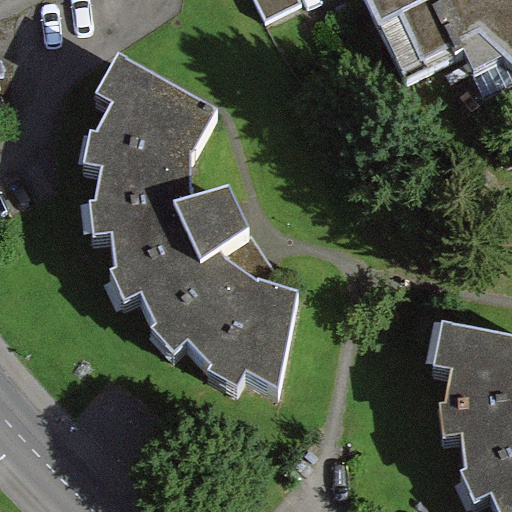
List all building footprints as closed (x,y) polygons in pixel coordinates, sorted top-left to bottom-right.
[(295,0),(256,0),(265,23),(299,11),(295,0)] [(511,0),(376,0),(411,74),(492,36),(511,53),(511,0)] [(245,194),(204,205),(204,156),(231,116),(131,62),(105,103),(121,113),(112,136),(97,141),(94,179),(110,179),(108,203),(102,216),(102,239),(125,240),(124,280),(138,309),(157,299),(168,326),(162,337),(180,360),(203,346),(222,366),(220,379),(248,395),(259,378),(291,395),(310,295),(269,286),(236,257),(265,238),(256,219),(245,194)] [(0,124),(11,119),(0,95),(0,124)] [(511,511),(511,343),(452,336),(447,378),(464,380),(457,443),(477,446),(476,486),(484,505),(510,507),(511,511)]
